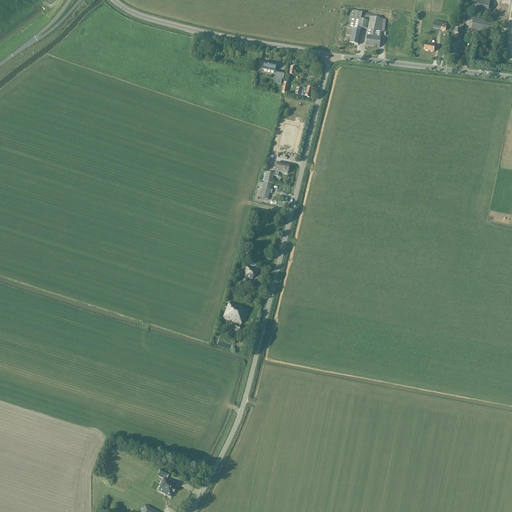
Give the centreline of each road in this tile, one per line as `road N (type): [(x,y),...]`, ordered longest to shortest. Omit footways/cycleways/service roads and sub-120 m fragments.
road 1 (unclassified): [(190,511),(243,403),(329,56)]
road 2 (tertiary): [(329,56),(173,25),(113,0)]
road 3 (tertiary): [(511,77),(329,56)]
